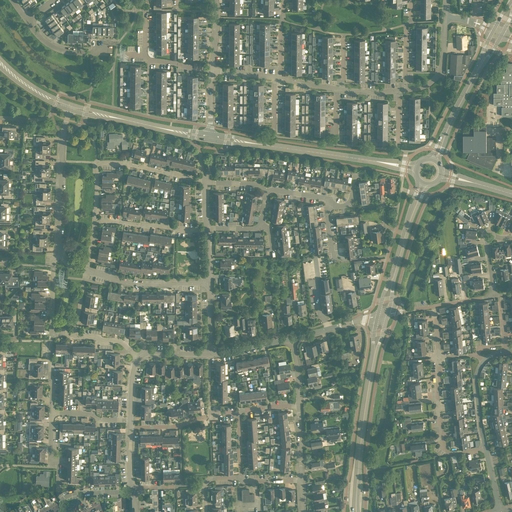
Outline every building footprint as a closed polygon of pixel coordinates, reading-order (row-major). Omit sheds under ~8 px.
[(78,7),(73,0),(71,0),(70,1),(71,2),(69,3),(75,11),(75,12),(79,9),(78,7)] [(166,2),(166,1),(156,0),(156,6),(153,6),(153,9),(161,9),(161,6),(166,6),(166,2)] [(75,11),(69,3),(68,2),(66,4),(66,5),(65,6),(71,14),(75,11)] [(71,14),(65,6),(64,5),(62,7),(62,8),(60,9),(67,18),(71,14)] [(48,23),(56,18),(53,13),(45,19),(46,21),(45,22),(47,24),(48,24),(48,23)] [(56,18),(48,23),(48,24),(49,25),(48,26),(50,28),(51,28),(59,22),(56,18)] [(59,22),(51,28),(52,29),(51,30),(53,32),(54,32),(60,27),(62,26),(61,24),(63,22),(61,20),(59,22)] [(60,27),(54,32),(55,33),(54,34),(56,36),(63,31),(60,27)] [(73,42),(73,34),(68,34),(68,37),(65,37),(65,41),(68,41),(67,42),(71,42),(71,41),(73,41),(73,42)] [(390,36),(386,36),(386,40),(385,40),(385,45),(398,45),(398,44),(395,44),(395,40),(390,40),(390,36)] [(466,49),(466,41),(467,41),(467,40),(466,40),(466,36),(456,36),(457,49),(466,49)] [(472,41),(472,46),(468,46),(468,55),(451,54),(449,75),(454,75),(453,79),(460,80),(463,75),(462,75),(475,52),(475,46),(474,46),(474,41),(472,41)] [(511,63),(506,64),(506,72),(501,72),(501,84),(497,84),(497,93),(494,93),(494,105),(502,105),(502,116),(511,116),(511,63)] [(265,122),(265,120),(252,120),(252,125),(251,125),(251,129),(259,129),(259,125),(263,126),(263,122),(265,122)] [(474,124),(474,126),(474,132),(463,132),(463,152),(469,152),(469,153),(467,159),(472,161),(471,162),(482,167),(482,166),(492,170),(497,158),(497,156),(497,155),(497,154),(496,151),(496,149),(496,148),(496,147),(496,145),(496,138),(486,138),(486,127),(486,126),(479,126),(479,124),(474,124)] [(3,136),(9,136),(9,126),(2,126),(2,132),(0,131),(0,139),(3,139),(3,136)] [(9,126),(9,136),(14,137),(14,140),(19,140),(19,132),(16,132),(16,127),(9,126)] [(419,139),(419,134),(406,133),(406,135),(409,135),(409,139),(413,139),(413,143),(420,143),(420,139),(419,139)] [(114,148),(114,145),(122,144),(122,149),(127,149),(126,140),(122,140),(122,135),(117,135),(117,134),(109,135),(110,142),(108,142),(108,148),(114,148)] [(40,148),(50,148),(50,142),(44,141),(45,137),(36,137),(36,144),(40,144),(40,148)] [(133,158),(139,159),(141,150),(136,149),(137,145),(133,144),(132,151),(135,152),(133,158)] [(49,154),(50,148),(40,148),(40,151),(36,151),(35,158),(44,158),(44,154),(49,154)] [(146,152),(141,150),(139,159),(144,161),(145,154),(148,155),(150,148),(147,148),(146,152)] [(0,160),(9,160),(9,156),(10,157),(13,153),(13,150),(5,150),(5,154),(0,153),(0,160)] [(188,160),(188,161),(186,168),(192,170),(192,169),(193,170),(196,160),(193,159),(193,161),(188,160)] [(9,164),(9,160),(0,160),(0,166),(5,167),(5,170),(13,171),(13,167),(11,167),(11,164),(9,164)] [(39,171),(49,171),(49,165),(44,165),(44,160),(35,160),(35,167),(39,167),(39,171)] [(49,178),(49,171),(39,171),(39,174),(34,174),(34,181),(43,182),(43,177),(49,178)] [(102,182),(112,182),(112,179),(114,179),(115,178),(115,177),(117,177),(117,173),(106,173),(106,176),(102,176),(102,182)] [(0,186),(8,187),(8,183),(10,183),(11,177),(4,177),(4,180),(0,179),(0,186)] [(154,188),(157,189),(159,180),(155,179),(155,180),(154,179),(151,191),(153,192),(154,188)] [(112,187),(112,182),(102,182),(102,187),(106,187),(106,190),(114,191),(114,187),(112,187)] [(40,194),(50,195),(50,188),(45,188),(45,184),(36,183),(35,191),(40,191),(40,194)] [(8,187),(0,186),(0,193),(4,193),(4,197),(12,197),(12,193),(10,193),(10,191),(8,191),(8,187)] [(50,201),(50,195),(40,194),(40,198),(36,198),(36,205),(44,205),(45,201),(50,201)] [(102,203),(111,204),(111,200),(113,200),(114,200),(114,199),(114,195),(106,195),(106,198),(102,198),(102,203)] [(0,213),(6,213),(6,207),(8,207),(8,203),(2,203),(2,206),(0,206),(0,213)] [(111,209),(111,204),(102,203),(101,209),(105,209),(105,212),(114,212),(114,209),(111,209)] [(134,209),(133,217),(139,218),(140,218),(142,206),(139,206),(139,210),(134,209)] [(40,214),(39,217),(49,218),(50,211),(44,211),(44,207),(34,207),(34,214),(40,214)] [(494,222),(499,224),(505,212),(500,209),(496,209),(496,210),(495,216),(497,216),(494,222)] [(461,210),(459,213),(461,215),(464,217),(469,221),(471,217),(461,210)] [(483,223),(479,213),(478,211),(471,214),(474,221),(476,220),(479,225),(483,223)] [(479,213),(483,223),(488,220),(484,211),(479,213)] [(509,221),(511,216),(505,212),(499,224),(504,227),(507,220),(509,221)] [(6,214),(6,213),(0,213),(0,223),(9,224),(10,220),(9,220),(9,214),(6,214)] [(49,218),(39,217),(39,221),(35,221),(35,228),(44,228),(44,224),(49,224),(49,218)] [(463,233),(466,233),(476,235),(476,229),(469,228),(469,224),(464,224),(463,233)] [(101,234),(114,236),(115,228),(107,226),(106,229),(102,229),(101,234)] [(371,232),(373,242),(382,241),(381,231),(378,231),(378,228),(371,228),(372,232),(371,232)] [(37,237),(37,240),(47,241),(47,234),(42,234),(42,230),(33,230),(33,237),(37,237)] [(112,245),(114,236),(101,234),(101,240),(104,241),(104,244),(112,245)] [(47,241),(37,240),(37,244),(33,244),(33,251),(41,251),(41,247),(46,247),(47,241)] [(502,252),(503,259),(505,259),(505,257),(511,256),(510,244),(504,245),(505,252),(502,252)] [(98,254),(108,256),(109,251),(111,251),(112,248),(103,246),(103,249),(99,249),(98,254)] [(291,247),(288,248),(278,249),(279,257),(283,257),(290,256),(290,253),(289,253),(288,250),(292,250),(291,247)] [(500,260),(503,259),(502,252),(499,252),(498,247),(492,248),(492,252),(493,257),(493,258),(499,257),(500,260)] [(107,259),(108,256),(98,254),(97,260),(101,261),(101,264),(109,265),(110,259),(107,259)] [(231,269),(231,265),(234,264),(234,258),(225,258),(225,261),(220,261),(220,269),(231,269)] [(511,271),(511,262),(509,263),(509,265),(506,265),(505,265),(506,269),(500,270),(502,280),(509,279),(508,272),(509,272),(511,271)] [(303,265),(305,279),(315,277),(313,263),(307,264),(308,265),(303,265)] [(374,271),(374,267),(375,267),(375,263),(365,264),(365,268),(366,268),(367,272),(374,271)] [(34,280),(38,281),(48,281),(48,275),(43,275),(43,272),(34,271),(34,280)] [(12,273),(5,273),(5,283),(9,283),(9,285),(15,285),(15,279),(12,279),(12,273)] [(223,278),(223,279),(223,280),(224,280),(225,280),(225,282),(225,283),(224,284),(224,288),(232,288),(233,287),(234,287),(234,286),(233,285),(231,283),(231,282),(236,282),(236,283),(237,284),(237,285),(238,285),(239,285),(240,285),(240,284),(241,284),(241,282),(242,282),(242,277),(234,277),(234,274),(225,275),(225,277),(224,277),(223,278)] [(364,281),(364,278),(359,279),(360,291),(364,291),(364,288),(371,287),(370,280),(364,281)] [(451,279),(451,284),(452,293),(460,292),(459,278),(451,279)] [(320,280),(321,290),(322,290),(322,293),(321,294),(320,294),(322,312),(332,310),(330,293),(332,293),(332,288),(329,288),(327,279),(320,280)] [(434,280),(436,294),(444,294),(442,279),(434,280)] [(47,287),(48,281),(38,281),(37,284),(34,284),(34,289),(42,290),(42,287),(47,287)] [(19,289),(9,299),(19,299),(19,289)] [(86,300),(94,302),(95,296),(100,297),(100,294),(93,293),(93,292),(87,291),(86,300)] [(347,297),(347,300),(352,299),(352,297),(355,296),(355,293),(348,294),(347,292),(343,293),(344,298),(347,297)] [(35,302),(45,303),(45,297),(40,297),(40,294),(31,293),(31,297),(35,297),(35,302)] [(221,301),(221,310),(231,310),(231,301),(229,301),(229,295),(222,295),(222,301),(221,301)] [(352,299),(347,300),(349,307),(357,305),(355,296),(352,297),(352,299)] [(86,300),(84,308),(97,310),(98,308),(93,307),(94,302),(86,300)] [(45,309),(45,303),(35,302),(35,308),(31,308),(31,311),(39,312),(40,309),(45,309)] [(296,305),(298,315),(306,314),(305,304),(296,305)] [(282,325),(285,324),(292,324),(291,315),(290,315),(289,305),(283,305),(284,316),(284,319),(281,319),(282,325)] [(459,312),(458,306),(449,308),(450,314),(459,312)] [(84,308),(83,317),(92,318),(92,313),(97,313),(97,310),(84,308)] [(12,316),(6,316),(6,326),(13,326),(13,320),(16,320),(16,313),(12,314),(12,316)] [(34,325),(44,325),(44,319),(39,319),(39,316),(31,315),(31,321),(34,321),(34,325)] [(262,315),(263,327),(272,326),(271,315),(262,315)] [(183,324),(190,324),(190,321),(197,321),(196,316),(185,316),(185,321),(176,321),(176,324),(183,324)] [(91,323),(92,318),(83,317),(82,322),(88,323),(88,326),(95,327),(95,324),(91,323)] [(427,326),(427,320),(420,320),(420,317),(414,318),(415,321),(414,327),(414,328),(418,327),(427,326)] [(442,322),(442,325),(448,324),(452,323),(453,326),(462,324),(460,318),(451,320),(448,320),(448,321),(442,322)] [(246,321),(248,335),(256,334),(255,325),(254,320),(246,321)] [(159,321),(160,323),(160,330),(162,330),(163,340),(168,340),(168,329),(165,329),(164,325),(163,321),(159,321)] [(140,329),(143,329),(143,322),(140,322),(140,328),(135,328),(135,337),(140,337),(140,329)] [(129,337),(135,337),(135,328),(129,328),(129,323),(126,323),(125,330),(129,330),(129,337)] [(157,330),(151,330),(151,340),(157,340),(157,331),(160,330),(160,323),(157,324),(157,330)] [(185,327),(185,332),(197,332),(197,327),(190,327),(190,324),(183,324),(183,327),(185,327)] [(44,331),(44,325),(34,325),(34,330),(30,330),(30,333),(39,334),(39,331),(44,331)] [(225,327),(226,337),(234,335),(233,326),(225,327)] [(427,326),(418,327),(419,334),(416,334),(416,337),(416,338),(422,337),(422,333),(428,333),(427,326)] [(173,329),(168,329),(168,340),(173,340),(173,334),(176,334),(176,327),(173,327),(173,329)] [(197,332),(185,332),(185,338),(183,338),(183,341),(190,341),(190,338),(197,338),(197,332)] [(358,334),(349,336),(351,350),(361,348),(358,334)] [(426,346),(425,340),(419,341),(419,338),(414,339),(414,344),(417,344),(417,347),(426,346)] [(326,340),(314,343),(316,354),(316,352),(325,350),(325,352),(328,352),(326,340)] [(61,343),(61,353),(67,353),(66,359),(69,359),(70,350),(70,347),(67,347),(67,343),(61,343)] [(307,356),(316,354),(314,343),(313,343),(314,345),(305,347),(306,352),(303,352),(305,359),(308,359),(307,356)] [(73,350),(70,350),(69,359),(72,359),(72,355),(78,355),(78,345),(73,345),(73,350)] [(89,345),(89,355),(94,355),(94,360),(97,360),(97,353),(94,353),(95,345),(89,345)] [(426,346),(417,347),(417,351),(414,351),(415,357),(423,356),(422,353),(426,353),(426,346)] [(110,356),(109,359),(119,359),(120,354),(112,353),(112,350),(105,350),(105,353),(107,354),(107,356),(110,356)] [(340,361),(351,358),(350,351),(339,353),(340,361)] [(119,359),(109,359),(109,364),(105,364),(105,365),(103,364),(103,367),(105,367),(108,367),(112,367),(112,365),(119,365),(119,359)] [(33,364),(33,369),(43,370),(43,364),(35,364),(36,361),(29,360),(29,364),(33,364)] [(423,369),(422,362),(416,363),(415,360),(408,361),(409,364),(413,363),(414,370),(423,369)] [(312,367),(307,368),(309,377),(316,375),(317,377),(319,376),(318,375),(321,375),(320,370),(317,371),(316,367),(319,366),(318,363),(311,364),(312,367)] [(149,373),(155,373),(155,369),(155,364),(149,364),(149,369),(146,369),(146,376),(149,376),(149,373)] [(155,373),(155,376),(159,376),(158,373),(165,373),(165,372),(165,364),(158,364),(158,369),(155,369),(155,373)] [(184,376),(183,376),(183,377),(187,377),(187,378),(193,378),(193,374),(193,370),(193,364),(186,365),(186,370),(183,370),(184,376)] [(193,374),(193,378),(193,379),(196,379),(196,374),(202,374),(202,364),(196,364),(196,370),(193,370),(193,374)] [(287,378),(286,373),(290,372),(289,364),(278,366),(280,379),(287,378)] [(112,370),(112,376),(122,376),(122,371),(115,371),(115,368),(112,367),(108,367),(108,370),(112,370)] [(165,373),(165,379),(168,379),(168,377),(174,377),(174,372),(174,367),(168,367),(168,372),(165,372),(165,373)] [(177,372),(174,372),(174,377),(174,379),(177,379),(177,377),(183,376),(184,376),(183,370),(183,367),(177,367),(177,372)] [(59,377),(68,377),(68,371),(70,371),(70,368),(58,368),(58,371),(59,371),(59,377)] [(43,370),(33,369),(33,375),(29,375),(29,378),(35,379),(35,375),(43,376),(43,370)] [(423,369),(414,370),(414,376),(410,376),(411,380),(418,379),(417,376),(423,375),(423,369)] [(444,380),(462,378),(461,372),(453,373),(454,376),(453,377),(450,377),(450,376),(443,377),(444,380)] [(309,377),(307,377),(309,388),(314,386),(314,389),(321,387),(321,384),(318,385),(317,377),(316,375),(309,377)] [(122,376),(112,376),(110,376),(110,381),(107,381),(107,384),(114,385),(114,382),(122,382),(122,376)] [(277,380),(274,380),(275,386),(277,386),(278,393),(290,391),(288,382),(284,382),(283,379),(280,379),(277,380)] [(32,385),(32,390),(42,391),(42,385),(35,385),(35,382),(28,381),(28,385),(32,385)] [(412,390),(421,389),(420,383),(414,384),(414,381),(407,381),(407,385),(411,384),(412,390)] [(141,393),(154,393),(154,387),(155,387),(155,384),(146,384),(146,387),(142,387),(141,393)] [(442,394),(464,392),(463,389),(460,390),(459,389),(459,386),(451,387),(451,390),(448,391),(448,390),(442,390),(442,394)] [(412,394),(408,394),(409,400),(416,400),(415,396),(422,396),(421,389),(412,390),(412,394)] [(42,391),(32,390),(32,396),(28,396),(28,399),(34,400),(34,396),(42,397),(42,391)] [(85,406),(91,406),(91,396),(86,396),(86,391),(83,391),(83,398),(86,398),(85,406)] [(141,393),(141,399),(147,399),(147,402),(154,402),(155,393),(154,393),(141,393)] [(193,402),(195,411),(201,411),(200,407),(203,406),(202,397),(199,397),(200,401),(193,402)] [(182,406),(176,407),(177,417),(184,416),(183,409),(185,409),(184,399),(181,400),(182,406)] [(188,399),(184,399),(185,409),(188,408),(189,412),(195,411),(193,402),(191,402),(188,399)] [(328,402),(320,403),(321,411),(334,410),(334,407),(336,407),(336,401),(332,401),(328,401),(328,402)] [(402,402),(396,403),(396,409),(409,407),(410,412),(422,411),(421,402),(409,403),(409,401),(402,401),(402,402)] [(34,408),(34,411),(44,412),(44,406),(37,406),(37,403),(30,402),(30,408),(34,408)] [(151,411),(151,408),(153,408),(154,407),(154,402),(147,402),(149,402),(149,405),(141,405),(141,411),(143,411),(151,411)] [(171,418),(177,417),(176,407),(170,408),(170,404),(167,405),(167,406),(168,414),(171,414),(171,418)] [(454,417),(458,416),(458,417),(459,418),(464,417),(469,416),(469,413),(465,413),(464,410),(453,411),(454,417)] [(44,412),(34,411),(34,415),(30,415),(30,420),(36,421),(36,418),(44,418),(44,412)] [(150,417),(151,411),(141,411),(141,417),(144,417),(144,420),(154,420),(154,417),(150,417)] [(464,417),(459,418),(458,417),(458,416),(454,417),(454,418),(452,418),(452,420),(455,420),(455,419),(457,419),(457,424),(455,424),(456,424),(457,424),(462,424),(465,423),(464,417)] [(313,419),(313,421),(310,421),(311,430),(323,429),(322,420),(318,420),(318,419),(317,418),(314,418),(313,419)] [(496,427),(504,425),(503,419),(494,421),(494,422),(492,422),(493,428),(496,427)] [(405,421),(406,428),(406,429),(412,428),(412,431),(424,430),(423,422),(411,423),(411,421),(405,421)] [(65,432),(68,432),(68,423),(68,422),(63,422),(62,429),(60,429),(59,439),(62,439),(63,434),(64,434),(65,433),(65,432)] [(30,423),(29,432),(43,433),(44,427),(36,427),(36,424),(30,423)] [(95,439),(98,439),(98,432),(95,432),(95,425),(90,424),(90,425),(89,434),(95,434),(95,439)] [(339,426),(325,428),(326,435),(340,434),(339,426)] [(111,438),(121,438),(121,433),(114,433),(114,430),(107,429),(107,433),(111,433),(111,438)] [(29,432),(29,441),(36,442),(36,438),(43,439),(43,433),(29,432)] [(466,435),(463,435),(463,436),(458,436),(459,441),(458,441),(458,440),(454,441),(454,440),(449,440),(449,443),(455,443),(467,441),(466,435)] [(507,437),(498,439),(495,440),(496,446),(508,443),(507,437)] [(310,441),(312,448),(322,447),(321,439),(310,441)] [(412,443),(410,443),(411,451),(413,451),(415,451),(416,456),(422,455),(421,450),(426,449),(426,442),(412,443)] [(35,454),(45,454),(45,448),(37,448),(37,445),(29,444),(29,447),(30,448),(33,448),(33,450),(34,450),(35,450),(35,454)] [(68,453),(77,453),(77,448),(81,448),(82,445),(74,445),(74,448),(68,448),(68,453)] [(45,454),(35,454),(32,454),(32,457),(31,457),(30,463),(37,463),(37,460),(45,460),(45,454)] [(121,455),(111,454),(108,454),(107,459),(106,459),(106,463),(113,463),(113,460),(120,460),(121,455)] [(320,467),(320,466),(323,465),(322,459),(311,461),(312,469),(320,467)] [(477,471),(477,472),(482,471),(480,463),(476,464),(476,460),(469,461),(470,468),(472,467),(473,472),(477,471)] [(36,476),(36,483),(41,484),(43,484),(43,486),(49,486),(49,471),(43,471),(43,474),(40,474),(40,476),(36,476)] [(94,485),(99,485),(99,476),(93,476),(93,471),(90,472),(90,484),(94,484),(94,485)] [(110,476),(110,485),(115,484),(115,480),(119,480),(119,474),(115,474),(115,476),(110,476)] [(76,478),(76,475),(66,475),(66,480),(70,480),(70,483),(80,484),(80,480),(81,478),(76,478)] [(315,484),(311,485),(313,492),(317,491),(325,490),(323,480),(315,482),(315,484)] [(211,491),(211,497),(223,496),(223,490),(222,490),(222,487),(215,487),(215,491),(211,491)] [(267,494),(265,494),(265,504),(271,503),(271,498),(274,498),(274,488),(267,489),(267,493),(267,494)] [(285,497),(285,496),(285,488),(278,489),(279,494),(276,494),(276,501),(279,501),(279,498),(285,497)] [(464,497),(463,494),(464,494),(463,491),(462,488),(456,489),(457,496),(458,495),(458,498),(461,498),(462,506),(466,506),(467,506),(468,506),(469,505),(470,505),(468,496),(464,497)] [(187,493),(187,498),(197,498),(197,492),(192,492),(192,489),(185,489),(185,493),(187,493)] [(242,502),(254,501),(254,494),(249,494),(249,489),(242,489),(242,502)] [(288,496),(285,496),(285,497),(286,503),(289,503),(288,500),(295,499),(294,490),(288,491),(288,496)] [(317,493),(313,494),(314,501),(318,500),(327,499),(325,490),(317,491),(317,493)] [(473,495),(472,496),(473,503),(481,502),(480,498),(481,498),(480,494),(479,494),(479,490),(474,491),(474,494),(473,495)] [(215,505),(224,505),(223,496),(211,497),(211,502),(215,502),(215,505)] [(454,496),(452,496),(452,498),(452,497),(444,499),(444,502),(446,510),(450,509),(451,510),(453,510),(453,509),(454,508),(453,506),(456,506),(456,505),(455,498),(454,497),(454,496)] [(197,498),(187,498),(184,498),(184,504),(186,504),(186,507),(193,507),(193,504),(197,504),(197,498)] [(319,503),(315,503),(316,510),(324,509),(325,509),(324,502),(327,501),(327,499),(318,500),(319,503)] [(417,501),(409,502),(409,506),(411,505),(411,511),(419,511),(418,504),(417,504),(417,501)] [(428,501),(423,502),(425,511),(433,511),(433,508),(435,507),(434,505),(432,505),(432,504),(429,505),(428,501)] [(127,509),(127,507),(127,505),(125,505),(125,502),(117,502),(117,511),(125,511),(125,509),(127,509)]
